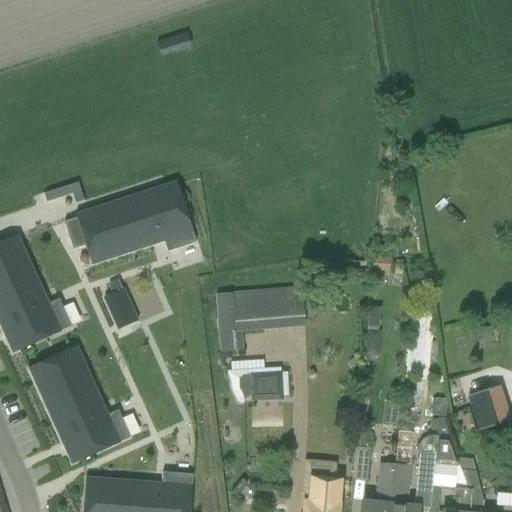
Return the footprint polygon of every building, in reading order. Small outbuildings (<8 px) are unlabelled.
[(176,183),(75,216),(76,219),(63,223),(72,250),(85,246),(91,266),(163,242),(167,253),(195,244),(192,233),(176,183)] [(60,332),(70,328),(58,300),(48,305),(17,236),(0,243),(0,327),(12,355),(60,333),(60,332)] [(390,257),(374,255),(372,276),(387,278),(390,257)] [(217,325),(219,355),(241,352),(240,332),(304,327),(301,288),(247,291),(234,293),(214,294),(217,325)] [(120,309),(110,313),(118,330),(118,331),(128,327),(137,323),(137,322),(129,305),(120,309)] [(491,327),(474,331),(476,338),(493,334),(491,327)] [(107,416),(76,347),(27,369),(71,466),(120,444),(119,443),(130,439),(117,411),(107,416)] [(253,402),(281,401),(281,373),(249,374),(249,375),(242,376),(238,379),(238,389),(242,397),(253,397),(253,402)] [(498,389),(467,397),(477,431),(507,422),(498,389)] [(431,402),(430,416),(444,417),(446,403),(431,402)] [(453,511),(429,510),(428,511),(469,511),(471,490),(467,490),(455,459),(448,439),(443,419),(437,419),(436,436),(435,436),(431,487),(430,490),(453,492),(453,499),(452,501),(456,501),(454,511),(453,511)] [(417,486),(431,487),(435,436),(431,436),(427,437),(425,438),(420,441),(416,449),(419,454),(417,486)] [(351,480),(366,481),(369,449),(355,448),(354,449),(351,480)] [(459,459),(455,459),(467,490),(471,490),(469,511),(481,511),(482,501),(478,489),(472,461),(459,459)] [(360,511),(388,511),(393,465),(379,464),(377,480),(376,497),(375,504),(361,503),(360,511)] [(388,511),(416,511),(417,508),(407,507),(411,467),(393,465),(388,511)] [(191,487),(192,476),(162,473),(161,485),(85,479),(82,511),(189,511),(191,487)] [(301,511),(338,511),(339,506),(336,506),(338,484),(316,483),(314,504),(303,503),(301,511)]
